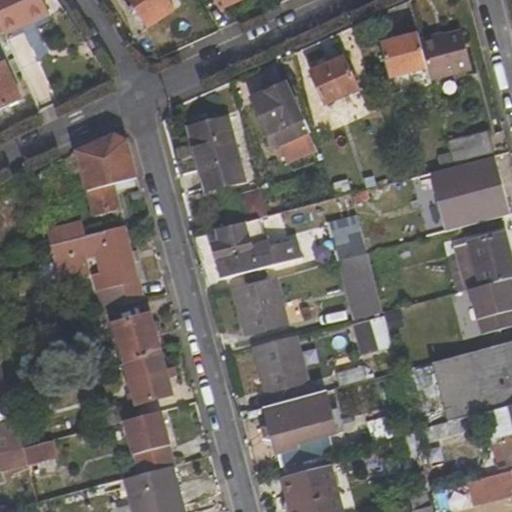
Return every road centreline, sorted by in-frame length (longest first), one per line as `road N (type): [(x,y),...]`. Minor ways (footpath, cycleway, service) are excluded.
road 1 (residential): [(244,511),(134,98)]
road 2 (residential): [(134,98),(344,0)]
road 3 (residential): [(0,159),(134,98)]
